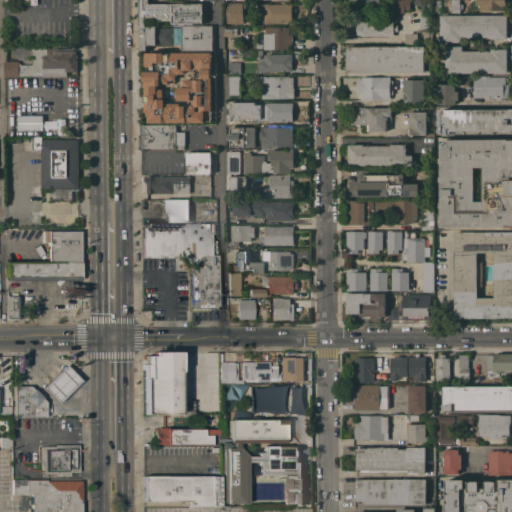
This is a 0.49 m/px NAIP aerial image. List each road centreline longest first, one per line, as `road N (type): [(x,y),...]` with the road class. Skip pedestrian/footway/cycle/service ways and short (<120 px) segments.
road 1 (residential): [(327,511),(323,0)]
road 2 (tertiary): [(511,339),(327,338)]
road 3 (primary): [(109,223),(107,53)]
road 4 (tertiary): [(327,338),(172,339)]
